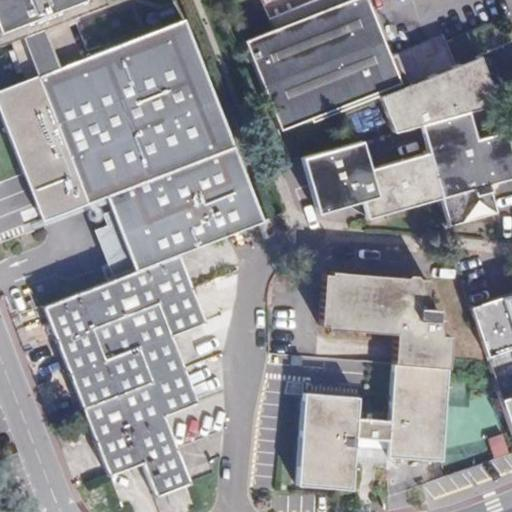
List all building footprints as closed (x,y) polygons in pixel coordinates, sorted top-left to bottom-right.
[(116,194),(243,144),(215,76),(191,17),(92,57),(77,18),(115,2),(114,0),(0,0),(0,29),(7,47),(19,42),(21,48),(16,50),(22,63),(27,74),(32,73),(34,79),(21,85),(3,93),(33,168),(53,219),(116,194)] [(378,96),(390,132),(418,124),(426,151),(368,169),(360,141),(300,158),(317,215),(362,201),(367,218),(441,196),(449,224),(496,209),(486,175),(511,166),(511,155),(504,128),(473,137),(465,110),(493,102),(478,57),(409,84),(401,62),(399,56),(391,59),(366,0),(344,0),(246,42),(279,130),(309,119),(310,122),(378,96)] [(478,57),(506,46),(497,24),(495,25),(401,62),(409,84),(478,57)] [(145,267),(174,256),(230,234),(272,217),(243,144),(116,194),(121,208),(145,267)] [(105,229),(123,276),(145,267),(121,208),(113,212),(118,224),(105,229)] [(276,236),(292,229),(295,228),(289,214),(285,215),(271,220),(276,236)] [(123,276),(39,309),(44,321),(80,414),(84,425),(105,479),(138,467),(151,499),(186,485),(160,417),(193,404),(166,338),(199,325),(174,256),(145,267),(123,276)] [(395,363),(448,368),(450,337),(443,336),(444,320),(439,320),(439,310),(427,309),(429,280),(331,272),(331,278),(323,278),(320,325),(326,325),(327,329),(398,335),(395,363)] [(511,395),(504,398),(511,421),(511,293),(472,307),(489,356),(511,348),(511,395)] [(305,357),(295,356),(295,367),(304,367),(305,357)] [(440,460),(448,368),(395,363),(391,418),(360,417),(362,397),(309,394),(301,485),(355,488),(357,466),(388,467),(388,456),(440,460)]
